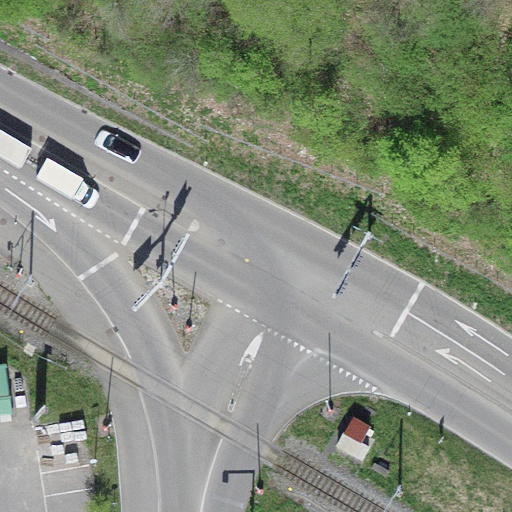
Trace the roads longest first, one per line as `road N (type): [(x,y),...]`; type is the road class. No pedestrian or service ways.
road 1 (primary): [(43,146),(136,319),(199,479)]
road 2 (primary): [(43,146),(285,282)]
road 3 (trunk): [(511,420),(285,282)]
road 4 (primary): [(199,479),(285,282)]
